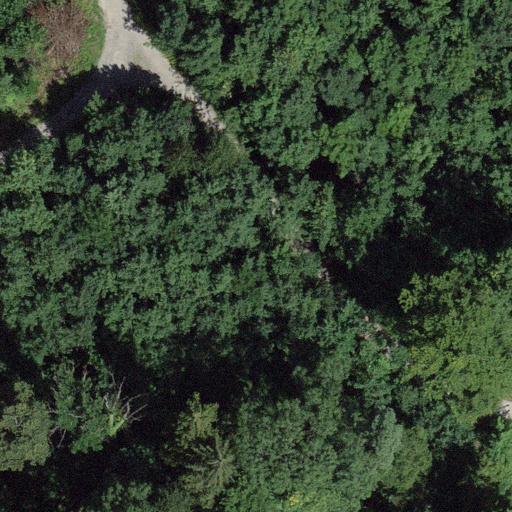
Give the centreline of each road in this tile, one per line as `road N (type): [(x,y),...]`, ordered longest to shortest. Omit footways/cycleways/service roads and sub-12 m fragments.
road 1 (track): [(511,411),(440,392),(398,359),(148,46)]
road 2 (track): [(148,46),(0,169)]
